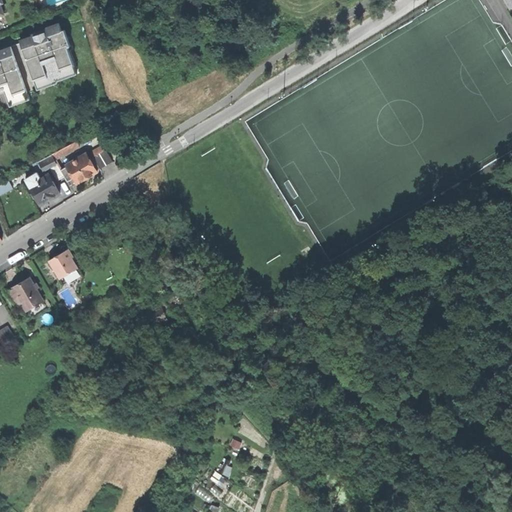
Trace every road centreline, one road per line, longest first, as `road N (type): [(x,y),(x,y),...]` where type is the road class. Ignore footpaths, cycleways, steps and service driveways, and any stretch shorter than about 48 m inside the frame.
road 1 (unclassified): [(125,175),(409,0)]
road 2 (residential): [(0,251),(125,175)]
